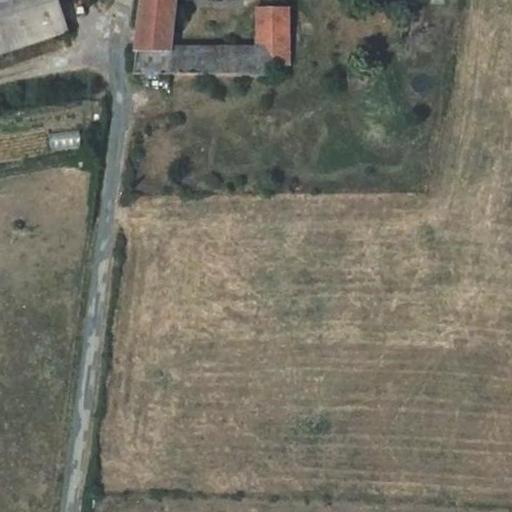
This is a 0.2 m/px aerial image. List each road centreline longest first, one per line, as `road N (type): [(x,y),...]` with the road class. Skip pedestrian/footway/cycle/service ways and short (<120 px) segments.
road 1 (track): [(73,511),(125,153),(129,0)]
road 2 (unknown): [(128,60),(58,62),(0,81)]
